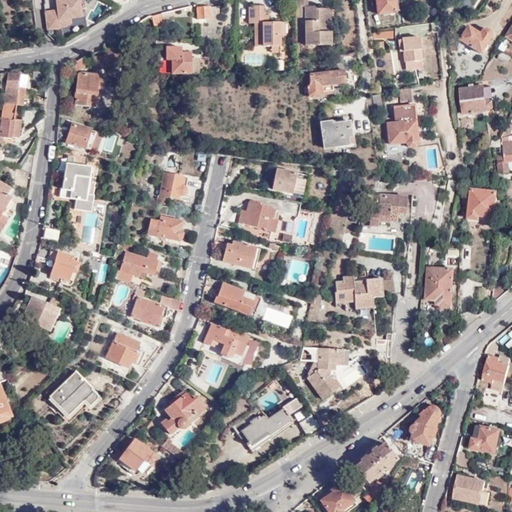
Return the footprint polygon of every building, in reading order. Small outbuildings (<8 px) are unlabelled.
[(55,0),(57,10),(45,11),(47,30),(60,28),(60,27),(66,26),(71,23),(70,18),(81,16),(78,0),(55,0)] [(394,11),(393,0),(375,0),(377,13),(394,11)] [(317,5),(308,5),(304,5),(305,45),(331,44),(331,8),(317,7),(317,5)] [(209,18),(208,6),(196,7),(196,18),(209,18)] [(278,23),(267,23),(262,23),(262,17),(262,6),(248,7),(248,24),(254,24),(255,47),(270,47),(271,53),(277,53),(277,47),(278,47),(278,36),(278,23)] [(164,25),(161,13),(152,15),(155,27),(164,25)] [(458,40),(466,45),(478,52),(479,53),(481,51),(486,49),(488,45),(485,43),(490,37),(490,33),(489,31),(486,28),(483,29),(481,30),(478,34),(466,26),(464,29),(461,27),(456,36),(459,39),(458,40)] [(404,49),(405,61),(413,60),(414,69),(414,70),(422,69),(419,36),(403,37),(403,38),(404,49)] [(455,42),(448,42),(450,51),(457,51),(455,42)] [(478,52),(466,45),(462,52),(474,58),(478,52)] [(119,47),(105,48),(106,67),(121,66),(119,47)] [(510,56),(500,51),(497,57),(507,62),(510,56)] [(171,75),(191,74),(191,59),(191,53),(181,53),(181,52),(166,53),(166,60),(171,61),(171,75)] [(399,53),(384,54),(386,73),(400,72),(399,53)] [(345,81),(344,54),(338,56),(338,70),(338,72),(309,75),(310,86),(308,87),(309,94),(310,93),(311,96),(313,97),(319,97),(319,94),(332,93),(332,90),(333,89),(332,83),(345,81)] [(86,66),(84,55),(73,61),(72,70),(86,66)] [(191,74),(199,74),(199,59),(191,59),(191,74)] [(413,60),(405,61),(406,69),(414,69),(413,60)] [(40,85),(41,71),(33,72),(32,84),(40,85)] [(6,73),(2,104),(15,105),(22,106),(25,88),(17,87),(19,74),(6,73)] [(99,107),(103,75),(77,73),(74,97),(76,97),(76,104),(99,107)] [(27,74),(19,74),(17,87),(25,88),(27,74)] [(462,113),(485,110),(482,86),(482,85),(458,88),(462,113)] [(482,86),(485,110),(489,109),(491,107),(490,99),(487,100),(486,86),(482,86)] [(400,103),(410,102),(409,89),(399,90),(400,103)] [(381,109),(379,97),(372,98),(374,110),(381,109)] [(15,105),(2,104),(0,114),(0,142),(3,143),(3,138),(11,138),(11,136),(18,137),(20,120),(13,119),(15,105)] [(418,144),(414,106),(393,109),(395,121),(398,121),(398,123),(386,125),(389,146),(405,144),(408,148),(416,148),(418,144)] [(331,122),(320,123),(324,149),(349,145),(348,137),(351,136),(349,122),(331,124),(331,122)] [(511,127),(511,124),(507,122),(502,132),(509,135),(511,127)] [(85,147),(90,129),(73,123),(71,128),(69,128),(68,130),(63,129),(62,133),(67,134),(66,136),(68,136),(67,141),(85,147)] [(97,131),(90,129),(85,147),(90,149),(97,131)] [(511,135),(501,138),(502,148),(503,155),(496,156),(498,172),(508,171),(507,163),(511,162),(511,135)] [(469,143),(461,145),(462,156),(470,155),(469,143)] [(503,155),(502,148),(493,149),(494,157),(496,156),(503,155)] [(93,177),(94,168),(66,164),(65,174),(57,172),(56,177),(64,178),(62,188),(61,188),(60,197),(86,200),(90,177),(93,177)] [(13,187),(29,191),(32,173),(16,167),(13,187)] [(292,195),(296,172),(276,169),(272,191),(292,195)] [(186,186),(188,176),(164,171),(160,194),(190,200),(190,196),(185,195),(188,193),(188,190),(188,188),(186,186)] [(0,227),(10,211),(4,207),(9,198),(10,197),(5,194),(10,187),(0,181),(0,227)] [(494,225),(498,191),(472,188),(468,218),(479,219),(479,218),(491,219),(490,224),(494,225)] [(377,222),(388,222),(389,215),(398,215),(406,216),(407,198),(379,195),(378,207),(362,205),(360,226),(377,226),(377,222)] [(15,202),(9,198),(4,207),(10,211),(15,202)] [(256,237),(268,240),(270,230),(274,231),(277,220),(272,219),(274,209),(249,202),(247,211),(241,209),(238,222),(258,227),(256,237)] [(177,240),(182,221),(160,215),(159,220),(151,218),(148,232),(177,240)] [(61,231),(43,227),(42,238),(58,242),(61,231)] [(284,233),(282,241),(291,243),(293,235),(284,233)] [(233,242),(214,237),(213,243),(213,246),(225,249),(226,244),(232,245),(233,242)] [(256,247),(233,242),(232,245),(226,244),(225,249),(222,261),(250,268),(256,247)] [(72,257),(51,250),(46,264),(53,266),(51,274),(62,277),(60,282),(68,284),(73,281),(80,263),(71,260),(72,257)] [(158,271),(161,262),(157,261),(159,255),(149,252),(147,259),(126,252),(120,270),(143,278),(145,272),(153,275),(155,270),(158,271)] [(177,276),(179,267),(165,263),(163,271),(177,276)] [(104,283),(107,265),(99,264),(97,282),(104,283)] [(452,306),(455,268),(428,267),(426,298),(432,299),(431,303),(441,303),(441,305),(452,306)] [(206,276),(202,292),(208,294),(209,298),(215,300),(214,302),(247,315),(252,303),(257,305),(260,299),(206,276)] [(380,297),(379,279),(364,279),(364,282),(353,283),(352,277),(342,278),(342,282),(335,282),(335,291),(333,291),(334,302),(353,301),(354,310),(372,308),(371,298),(380,297)] [(508,290),(501,280),(494,285),(492,304),(508,290)] [(140,320),(158,326),(161,317),(159,316),(163,305),(142,297),(144,291),(136,288),(133,294),(132,298),(135,299),(130,315),(140,319),(140,320)] [(49,330),(59,307),(33,296),(26,312),(28,313),(25,319),(49,330)] [(37,336),(1,320),(0,320),(0,337),(6,332),(7,333),(9,332),(12,334),(7,341),(16,348),(21,342),(25,338),(33,341),(37,336)] [(201,349),(222,357),(223,355),(238,361),(248,337),(228,328),(227,330),(211,323),(201,349)] [(136,352),(140,343),(117,332),(106,355),(129,366),(131,362),(135,363),(139,353),(136,352)] [(46,340),(37,336),(33,341),(43,346),(46,340)] [(25,338),(21,342),(28,347),(33,341),(25,338)] [(374,356),(381,356),(389,357),(390,340),(376,339),(374,356)] [(343,365),(345,349),(319,348),(318,362),(314,361),(308,374),(310,376),(308,378),(322,398),(341,386),(336,379),(333,380),(329,374),(330,370),(334,370),(335,365),(343,365)] [(483,381),(494,383),(495,379),(505,381),(509,365),(499,362),(500,359),(489,356),(483,381)] [(100,397),(76,371),(49,395),(67,415),(83,401),(89,407),(100,397)] [(495,379),(494,383),(492,389),(502,391),(505,381),(495,379)] [(0,422),(13,418),(0,384),(0,422)] [(196,416),(204,410),(196,398),(191,401),(186,395),(165,410),(171,419),(167,422),(165,420),(161,423),(169,434),(177,427),(180,430),(183,429),(185,428),(187,426),(187,424),(186,420),(195,413),(196,416)] [(411,433),(409,440),(428,445),(437,412),(436,409),(434,406),(431,405),(428,404),(424,406),(420,409),(418,411),(413,424),(411,425),(410,428),(410,431),(411,433)] [(287,413),(285,409),(269,420),(261,408),(235,425),(240,434),(243,433),(250,443),(248,445),(253,452),(294,424),(290,417),(291,416),(289,412),(287,413)] [(305,436),(318,428),(311,415),(297,423),(305,436)] [(495,452),(500,430),(477,425),(474,439),(472,439),(471,447),(495,452)] [(162,446),(177,458),(182,451),(171,443),(173,441),(168,438),(162,446)] [(153,452),(135,439),(120,459),(137,470),(144,459),(148,461),(151,462),(153,461),(155,458),(155,455),(153,452)] [(396,458),(383,442),(354,466),(367,482),(396,458)] [(172,463),(176,458),(167,450),(163,455),(172,463)] [(416,468),(419,458),(405,454),(400,463),(416,468)] [(483,492),(486,482),(459,476),(454,498),(487,505),(490,494),(483,492)] [(369,492),(376,501),(389,480),(383,477),(381,482),(378,480),(374,487),(372,486),(369,492)] [(389,480),(376,501),(377,502),(390,481),(389,480)] [(345,511),(356,504),(341,482),(324,494),(326,497),(321,500),(329,511),(345,511)]
